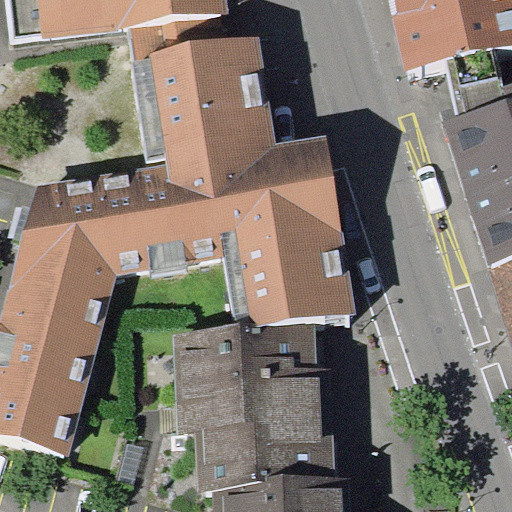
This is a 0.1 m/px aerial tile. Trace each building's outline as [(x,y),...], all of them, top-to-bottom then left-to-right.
[(217,0),(2,0),(8,44),(24,42),(28,52),(221,33),(217,0)] [(511,0),(389,0),(408,77),(445,68),(499,56),(511,52),(511,0)] [(249,53),(130,71),(150,174),(23,194),(0,289),(0,445),(72,465),(114,279),(223,259),(232,313),(248,311),(251,328),(351,319),(323,153),(263,160),(249,53)] [(499,56),(445,68),(457,123),(506,108),(503,89),(499,56)] [(457,123),(436,129),(477,280),(511,268),(511,86),(503,89),(506,108),(457,123)] [(511,268),(477,280),(501,361),(511,357),(511,268)] [(308,327),(160,336),(163,438),(187,439),(188,493),(209,498),(209,511),(339,511),(338,482),(320,484),(308,327)]
